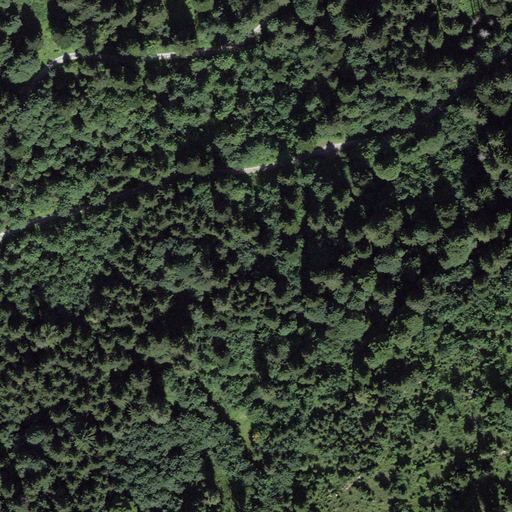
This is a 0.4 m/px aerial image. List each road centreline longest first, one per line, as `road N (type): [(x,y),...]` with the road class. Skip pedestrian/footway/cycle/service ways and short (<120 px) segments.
road 1 (track): [(0,240),(14,226),(402,135),(490,64),(511,56)]
road 2 (track): [(283,0),(259,27),(217,52),(64,55),(0,115)]
